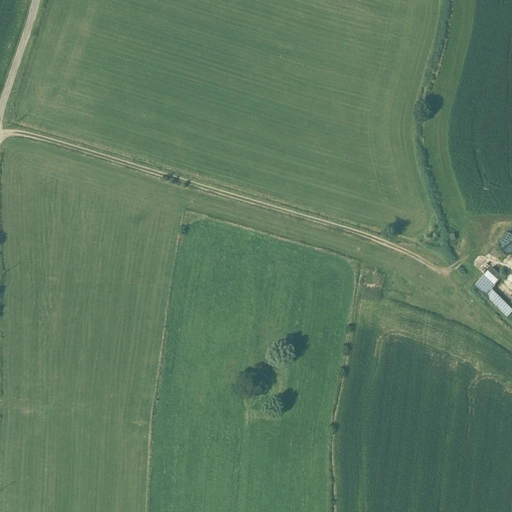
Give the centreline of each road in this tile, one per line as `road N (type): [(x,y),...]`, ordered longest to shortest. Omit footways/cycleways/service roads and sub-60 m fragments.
road 1 (track): [(0,130),(365,237),(438,270),(462,258)]
road 2 (unclassified): [(0,119),(37,0)]
